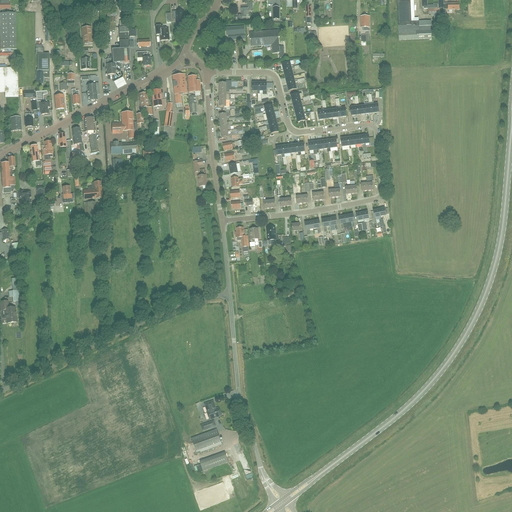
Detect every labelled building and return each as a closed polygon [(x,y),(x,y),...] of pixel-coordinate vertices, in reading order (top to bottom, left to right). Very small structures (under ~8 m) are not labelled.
[(397,0),(399,40),(431,39),(431,26),(431,22),(420,22),(419,21),(411,22),(411,5),(413,5),(412,0),(397,0)] [(248,17),(248,15),(248,6),(241,7),(241,16),(238,16),(238,20),(232,21),(232,23),(246,22),(249,22),(249,17),(248,17)] [(184,17),(184,12),(176,12),(176,11),(172,12),(173,19),(176,19),(176,27),(185,26),(184,20),(185,20),(185,17),(184,17)] [(42,12),(42,16),(45,24),(43,25),(43,27),(46,27),(46,41),(46,42),(50,41),(50,27),(49,24),(44,12),(42,12)] [(0,43),(0,50),(16,50),(15,14),(0,14),(0,43)] [(101,24),(102,30),(109,30),(109,32),(112,32),(112,30),(116,30),(115,23),(115,19),(115,16),(107,17),(108,20),(101,21),(101,24)] [(369,28),(369,17),(361,16),(361,28),(369,28)] [(129,62),(129,49),(128,28),(127,28),(126,21),(119,21),(119,28),(120,49),(112,49),(113,63),(121,62),(121,63),(123,63),(123,64),(129,64),(129,62)] [(163,29),(163,26),(155,27),(156,35),(160,35),(160,41),(168,40),(168,36),(169,36),(168,29),(163,29)] [(245,39),(244,26),(226,28),(227,35),(229,35),(229,40),(245,39)] [(92,43),(91,27),(82,28),(83,44),(92,43)] [(279,53),(280,56),(280,59),(284,58),(284,56),(284,48),(284,46),(279,47),(279,38),(280,38),(279,31),(249,33),(250,40),(251,40),(252,47),(270,45),(270,44),(272,44),(273,54),(279,53)] [(363,42),(366,42),(369,42),(369,34),(366,34),(366,36),(361,35),(361,38),(363,38),(363,42)] [(67,46),(65,46),(65,41),(62,41),(62,38),(58,38),(58,51),(66,51),(67,46)] [(36,48),(36,54),(37,54),(37,70),(36,70),(36,84),(39,84),(39,85),(42,85),(42,84),(43,84),(43,77),(45,77),(45,78),(49,78),(49,69),(49,54),(44,54),(44,48),(42,48),(42,45),(41,45),(40,45),(36,45),(36,48)] [(137,58),(143,58),(143,66),(150,66),(150,57),(147,57),(147,54),(147,52),(137,52),(137,58)] [(90,69),(89,59),(81,59),(82,69),(90,69)] [(107,59),(107,60),(107,65),(107,75),(115,74),(115,69),(115,64),(111,64),(110,59),(107,59)] [(290,63),(282,64),(284,71),(291,69),(294,69),(302,67),(301,65),(294,67),(293,66),(291,66),(290,63)] [(5,68),(0,68),(0,92),(5,92),(5,97),(18,97),(18,87),(17,68),(16,68),(8,68),(8,65),(5,65),(5,68)] [(291,69),(284,71),(286,78),(293,76),(291,69)] [(173,87),(175,100),(181,99),(181,94),(187,93),(184,75),(172,76),(173,82),(173,87)] [(189,92),(201,91),(200,80),(197,81),(196,76),(187,77),(189,92)] [(293,76),(286,78),(287,85),(295,83),(298,82),(297,82),(305,80),(304,78),(297,80),(294,81),(293,76)] [(125,78),(116,81),(119,89),(128,86),(125,78)] [(95,83),(95,85),(87,86),(88,93),(86,93),(87,96),(88,96),(88,101),(97,100),(96,89),(99,89),(98,83),(95,83)] [(295,83),(287,85),(289,91),(296,90),(295,83)] [(267,88),(267,85),(267,84),(260,84),(260,91),(260,94),(258,94),(258,98),(261,98),(261,94),(263,94),(263,91),(267,91),(267,88)] [(71,90),(72,96),(73,105),(80,104),(79,95),(78,91),(75,91),(75,89),(71,90)] [(160,90),(156,90),(151,91),(154,107),(158,106),(162,105),(160,90)] [(49,111),(48,111),(48,108),(50,107),(49,103),(46,104),(45,101),(43,101),(43,98),(41,98),(41,95),(47,94),(47,91),(41,92),(36,93),(37,102),(39,102),(41,115),(45,115),(45,116),(49,115),(49,111)] [(149,108),(149,107),(147,93),(139,94),(141,108),(145,107),(145,109),(146,116),(152,115),(151,108),(149,108)] [(355,93),(347,93),(347,96),(348,102),(348,106),(350,106),(349,96),(354,96),(354,97),(355,101),(353,101),(354,108),(350,108),(351,116),(358,115),(357,107),(357,105),(357,104),(356,97),(355,93)] [(291,96),(293,103),(300,101),(298,94),(291,96)] [(64,109),(63,95),(55,96),(56,109),(64,109)] [(338,110),(339,118),(346,117),(345,109),(342,109),(341,106),(340,106),(339,99),(339,95),(337,95),(337,98),(337,99),(338,107),(338,110)] [(293,103),(294,109),(302,108),(300,101),(293,103)] [(372,102),(370,102),(372,113),(379,113),(378,105),(374,105),(373,102),(372,102)] [(255,110),(256,115),(256,117),(263,115),(263,113),(261,113),(260,109),(263,108),(262,105),(254,107),(255,110)] [(266,114),(274,112),(272,105),(265,107),(266,114)] [(294,109),(296,116),(304,114),(302,108),(294,109)] [(275,119),(274,112),(266,114),(268,121),(275,119)] [(304,114),(296,116),(298,123),(305,121),(304,117),(311,116),(311,120),(315,120),(314,112),(310,113),(304,114)] [(122,123),(120,123),(111,124),(112,134),(122,133),(122,131),(129,131),(129,139),(134,139),(133,129),(136,129),(136,123),(133,123),(133,121),(132,116),(132,113),(121,113),(122,123)] [(33,127),(32,119),(32,114),(25,115),(25,119),(25,127),(33,127)] [(94,118),(85,119),(85,132),(88,132),(92,151),(98,150),(95,131),(94,118)] [(277,125),(275,119),(268,121),(269,124),(266,125),(266,126),(259,128),(259,130),(277,125)] [(279,132),(277,125),(259,130),(260,132),(267,130),(267,131),(270,130),(271,134),(279,132)] [(231,131),(221,132),(221,138),(228,137),(231,135),(231,132),(234,132),(233,129),(231,129),(231,131)] [(268,143),(268,140),(264,140),(263,139),(264,139),(263,136),(257,137),(258,141),(259,140),(259,141),(258,141),(259,144),(268,143)] [(348,138),(341,139),(342,147),(342,148),(347,147),(348,150),(348,153),(352,153),(351,149),(349,149),(349,146),(348,138)] [(331,152),(329,152),(329,156),(333,155),(333,152),(333,148),(337,148),(336,140),(329,141),(330,149),(331,152)] [(238,147),(239,147),(239,150),(244,149),(244,146),(244,145),(245,145),(245,141),(243,142),(243,141),(237,142),(238,147)] [(223,144),(224,151),(233,149),(232,142),(223,144)] [(126,143),(122,143),(111,143),(111,155),(123,154),(136,154),(136,144),(126,144),(126,143)] [(309,143),(310,151),(314,151),(314,154),(314,155),(315,155),(316,157),(319,157),(319,153),(317,153),(317,150),(316,143),(309,143)] [(33,146),(30,147),(32,162),(36,162),(37,166),(38,166),(41,166),(41,161),(40,161),(37,146),(33,146)] [(284,154),(283,147),(276,148),(277,155),(282,155),(282,158),(283,158),(284,165),(285,165),(285,157),(284,154)] [(154,160),(153,157),(153,150),(142,151),(142,157),(150,157),(150,160),(154,160)] [(225,155),(226,162),(235,160),(234,153),(225,155)] [(8,163),(10,193),(11,193),(11,191),(13,191),(13,190),(16,190),(15,177),(12,177),(12,170),(15,170),(14,158),(8,158),(8,161),(8,162),(8,163)] [(250,163),(253,163),(254,174),(259,174),(258,159),(253,159),(249,160),(250,163)] [(84,161),(84,165),(74,166),(74,173),(86,173),(85,171),(88,170),(88,161),(84,161)] [(200,172),(199,166),(203,165),(203,161),(194,162),(195,172),(200,172)] [(8,163),(1,164),(3,189),(3,193),(10,193),(8,163)] [(229,165),(231,174),(237,173),(236,164),(229,165)] [(207,186),(206,175),(198,176),(200,187),(207,186)] [(288,183),(284,183),(284,186),(298,184),(298,177),(288,178),(288,183)] [(337,180),(341,180),(341,177),(326,179),(327,185),(337,184),(337,180)] [(102,191),(101,182),(91,183),(92,190),(83,190),(84,200),(94,199),(94,197),(96,197),(96,199),(103,198),(102,193),(101,194),(100,191),(102,191)] [(323,184),(315,185),(316,192),(313,192),(314,196),(326,195),(325,191),(324,191),(323,184)] [(36,187),(37,192),(38,203),(44,202),(44,196),(44,191),(44,187),(36,187)] [(63,195),(62,195),(62,200),(73,199),(74,199),(74,194),(70,194),(69,187),(63,187),(63,195)] [(328,192),(329,199),(339,198),(338,193),(342,193),(342,190),(328,192)] [(19,203),(22,203),(22,204),(31,203),(30,193),(23,194),(23,191),(17,192),(19,203)] [(290,196),(285,196),(286,199),(290,198),(300,197),(299,191),(289,192),(290,196)] [(353,215),(346,216),(348,228),(352,227),(355,227),(355,226),(354,226),(354,222),(353,215)] [(348,228),(346,216),(339,217),(340,224),(341,224),(341,229),(344,229),(348,228)] [(336,218),(329,219),(330,226),(331,230),(335,229),(335,230),(338,230),(338,229),(337,229),(337,225),(336,218)] [(330,226),(329,219),(322,220),(323,227),(324,227),(324,232),(327,232),(326,227),(330,226)] [(319,221),(312,222),(313,229),(317,228),(318,233),(321,233),(320,232),(320,228),(319,221)] [(313,229),(312,222),(305,223),(306,230),(307,230),(307,235),(310,235),(309,230),(313,229)] [(300,224),(292,225),(293,232),(296,231),(297,235),(299,234),(299,231),(301,231),(300,224)] [(267,241),(277,240),(279,240),(278,235),(276,235),(275,227),(266,228),(267,241)] [(243,228),(236,229),(237,232),(235,232),(236,238),(237,238),(237,241),(242,240),(242,248),(248,247),(247,236),(244,237),(243,228)] [(259,239),(258,229),(250,229),(251,240),(252,243),(255,243),(254,240),(259,239)] [(11,258),(8,230),(2,231),(2,233),(0,233),(0,251),(4,251),(5,258),(11,258)] [(15,302),(16,307),(22,306),(21,301),(20,301),(19,291),(12,291),(13,302),(15,302)] [(2,324),(7,323),(17,322),(15,307),(9,308),(8,301),(0,302),(1,308),(1,310),(5,310),(6,319),(2,319),(2,324)] [(209,420),(221,415),(219,408),(216,409),(213,401),(205,404),(208,412),(207,413),(209,420)] [(203,430),(215,426),(213,421),(201,426),(203,430)] [(192,438),(197,454),(222,445),(216,429),(192,438)]
